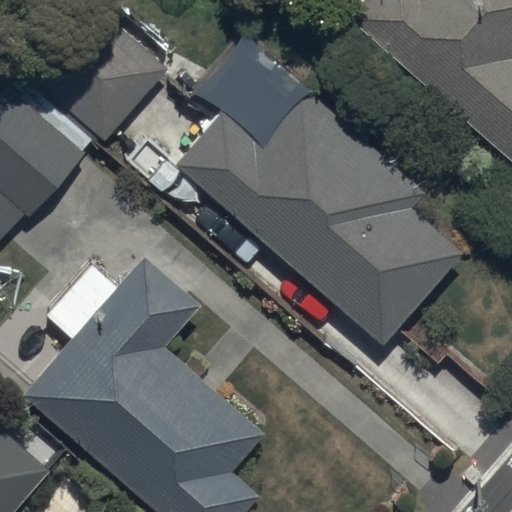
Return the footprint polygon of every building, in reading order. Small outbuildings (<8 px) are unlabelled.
[(68,0),(22,52),(99,120),(160,51),(101,0),(68,0)] [(511,0),(351,0),(511,138),(511,0)] [(171,139),(375,318),(454,230),(402,184),(418,166),(295,58),(248,111),(219,85),(171,139)] [(0,175),(25,196),(79,134),(4,68),(0,72),(0,175)] [(138,236),(19,373),(179,511),(220,511),(255,471),(225,445),(257,408),(157,322),(191,283),(138,236)] [(0,501),(44,451),(0,413),(0,501)]
